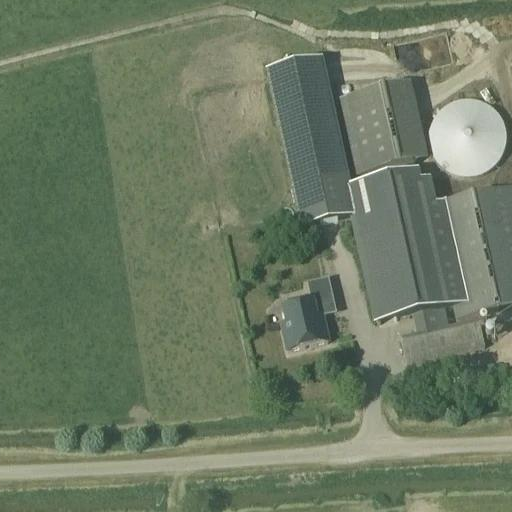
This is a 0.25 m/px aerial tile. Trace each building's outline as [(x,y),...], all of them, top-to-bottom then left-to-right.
[(322,64),(267,76),(301,232),(353,221),(356,220),(350,194),(322,64)] [(339,102),(357,180),(428,164),(410,86),(339,102)] [(506,148),(506,138),(503,127),(497,118),(488,111),(479,107),(468,105),(457,107),(447,111),(439,118),(433,128),(430,138),(430,149),(433,159),(439,168),(448,175),(457,180),(468,181),(479,180),(489,175),(497,168),(503,159),(506,148)] [(450,329),(445,314),(452,312),(455,326),(511,312),(511,191),(431,210),(426,188),(416,190),(414,180),(350,194),(356,220),(353,221),(376,329),(413,321),(417,340),(401,344),(406,370),(485,352),(478,323),(450,329)] [(329,282),(307,287),(310,301),(332,296),(329,282)] [(313,305),(284,312),(287,327),(282,328),(288,356),(328,346),(322,319),(316,320),(313,305)]
